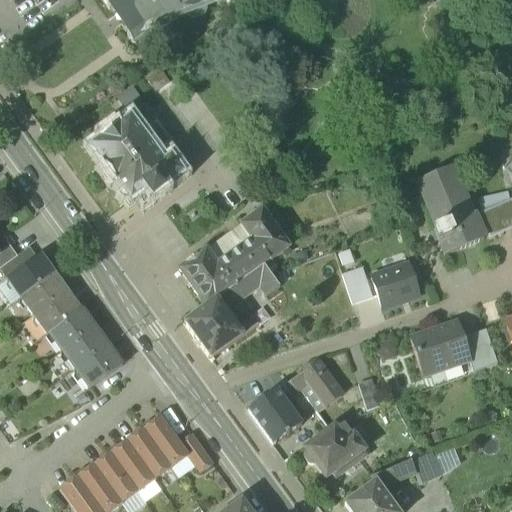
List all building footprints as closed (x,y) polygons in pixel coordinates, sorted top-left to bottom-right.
[(98,0),(99,1),(108,14),(113,11),(129,33),(127,35),(127,38),(127,40),(129,43),(131,45),(134,46),(137,46),(138,46),(164,28),(168,27),(173,26),(177,23),(181,19),(187,17),(188,20),(193,22),(203,19),(205,14),(204,11),(210,8),(209,8),(225,2),(224,0),(98,0)] [(251,0),(230,0),(225,2),(232,20),(255,11),(251,0)] [(108,14),(127,40),(127,38),(127,35),(129,33),(113,11),(108,14)] [(150,86),(155,94),(167,86),(162,78),(150,86)] [(116,130),(114,127),(113,126),(111,127),(99,136),(98,137),(99,138),(101,141),(99,142),(99,143),(88,151),(102,169),(101,169),(103,171),(102,171),(101,177),(107,185),(113,186),(113,185),(114,187),(129,206),(137,200),(144,194),(150,202),(151,203),(164,193),(164,192),(182,178),(170,160),(162,166),(155,156),(166,148),(154,131),(143,139),(129,121),(118,129),(118,128),(116,130)] [(43,135),(50,145),(60,137),(53,127),(43,135)] [(174,158),(166,148),(155,156),(162,166),(170,160),(174,158)] [(440,244),(446,259),(483,243),(480,235),(474,223),(474,222),(472,218),(471,219),(451,172),(417,186),(437,233),(433,235),(437,245),(440,244)] [(143,207),(150,202),(144,194),(137,200),(143,207)] [(511,206),(510,207),(510,206),(510,205),(509,205),(507,197),(484,202),(479,203),(482,217),(483,219),(474,223),(480,235),(488,232),(490,238),(511,229),(511,206)] [(240,229),(251,244),(267,266),(283,255),(287,252),(261,214),(240,229)] [(240,229),(205,254),(216,269),(251,244),(240,229)] [(251,244),(216,269),(231,291),(263,268),(263,269),(267,266),(251,244)] [(0,272),(17,261),(9,249),(0,255),(0,272)] [(28,252),(17,261),(0,272),(0,275),(7,285),(8,284),(8,283),(36,262),(28,252)] [(214,303),(231,291),(216,269),(205,254),(178,274),(205,311),(215,304),(214,303)] [(19,303),(21,301),(53,279),(39,260),(36,262),(8,283),(8,284),(14,292),(13,293),(19,303)] [(214,303),(215,304),(222,313),(234,305),(236,308),(258,292),(265,301),(279,291),(270,279),(263,269),(263,268),(231,291),(214,303)] [(384,276),(370,280),(381,312),(418,300),(408,270),(385,278),(384,276)] [(372,301),(362,272),(341,278),(351,308),(372,301)] [(32,321),(34,320),(66,297),(53,279),(21,301),(28,310),(26,312),(32,321)] [(8,284),(7,285),(0,289),(0,295),(10,310),(19,303),(13,293),(14,292),(8,284)] [(46,340),(50,337),(79,315),(66,297),(34,320),(41,328),(39,330),(46,340)] [(235,331),(222,313),(215,304),(205,311),(183,327),(193,341),(199,350),(199,349),(209,364),(212,362),(242,340),(235,331)] [(61,356),(63,355),(94,332),(81,314),(79,315),(50,337),(56,345),(54,347),(61,356)] [(251,320),(235,331),(242,340),(257,329),(251,320)] [(409,344),(421,380),(468,365),(470,364),(462,342),(457,327),(409,344)] [(74,375),(76,373),(108,351),(94,332),(63,355),(69,364),(67,365),(74,375)] [(468,365),(472,377),(496,368),(485,333),(462,342),(470,364),(468,365)] [(121,369),(108,351),(76,373),(82,382),(80,384),(88,394),(121,369)] [(296,398),(300,395),(308,389),(325,412),(341,400),(316,367),(288,387),(296,398)] [(357,388),(366,415),(380,410),(371,384),(357,388)] [(290,402),(296,398),(288,387),(276,395),(284,406),(290,402)] [(316,418),(325,412),(308,389),(300,395),(316,418)] [(299,427),(293,419),(284,406),(276,395),(247,415),(272,450),(301,430),(304,428),(302,425),(299,427)] [(299,414),(290,402),(284,406),(293,419),(299,414)] [(159,421),(142,434),(170,473),(187,461),(178,448),(159,421)] [(331,478),(341,471),(362,455),(363,455),(343,428),(333,433),(329,435),(304,454),(305,456),(303,457),(303,461),(308,468),(312,469),(314,468),(315,470),(315,469),(325,483),(331,478)] [(142,434),(125,446),(153,485),(170,473),(142,434)] [(195,472),(199,478),(212,469),(191,439),(178,448),(187,461),(195,472)] [(125,446),(109,458),(137,497),(153,485),(125,446)] [(453,451),(432,460),(441,480),(460,468),(453,451)] [(366,460),(362,455),(341,471),(345,476),(366,460)] [(414,479),(418,489),(441,480),(432,460),(431,457),(410,465),(415,478),(414,479)] [(109,458),(92,470),(120,509),(137,497),(109,458)] [(195,472),(187,461),(170,473),(178,484),(195,472)] [(369,482),(373,488),(374,487),(379,493),(414,479),(415,478),(410,465),(369,482)] [(92,470),(76,482),(97,511),(116,511),(120,509),(92,470)] [(341,471),(331,478),(335,483),(345,476),(341,471)] [(71,511),(97,511),(76,482),(58,494),(71,511)] [(153,485),(137,497),(144,507),(161,495),(153,485)] [(392,511),(379,493),(374,487),(373,488),(344,509),(345,511),(392,511)] [(137,497),(120,509),(122,511),(140,511),(145,508),(144,507),(137,497)]
